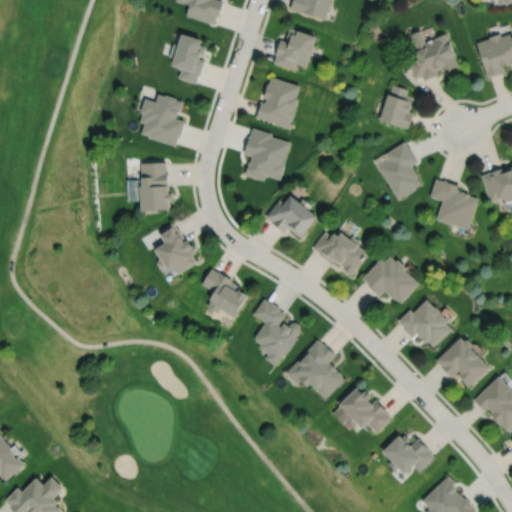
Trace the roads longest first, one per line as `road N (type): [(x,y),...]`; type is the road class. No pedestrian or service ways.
road 1 (track): [(89,0),(15,243),(13,282),(76,342),(150,340),(183,355),(310,511)]
road 2 (residential): [(258,0),(206,159),(210,208),(234,240),(363,333),(466,439),(511,504)]
